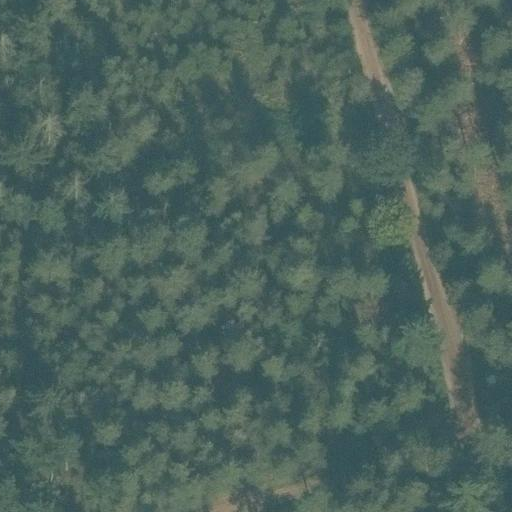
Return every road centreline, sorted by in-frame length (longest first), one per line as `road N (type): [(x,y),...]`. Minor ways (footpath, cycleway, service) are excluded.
road 1 (track): [(474,445),(351,0)]
road 2 (track): [(234,511),(474,445)]
